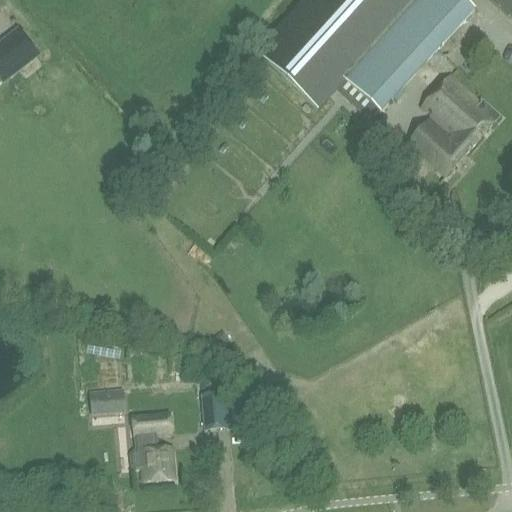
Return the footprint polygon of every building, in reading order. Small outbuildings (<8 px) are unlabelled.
[(474,13),(459,0),(306,0),(255,55),(318,112),(345,83),(380,115),(474,13)] [(511,0),(493,0),(511,17),(511,0)] [(0,14),(0,60),(25,40),(2,13),(0,14)] [(479,106),(450,80),(422,111),(451,137),(447,142),(427,124),(408,145),(445,179),(499,119),(482,103),(479,106)] [(201,398),(204,434),(228,432),(225,396),(201,398)] [(169,417),(141,419),(131,420),(134,454),(131,455),(128,459),(130,471),(133,474),(142,474),(143,485),(174,483),(172,451),(158,452),(156,438),(171,436),(169,417)]
